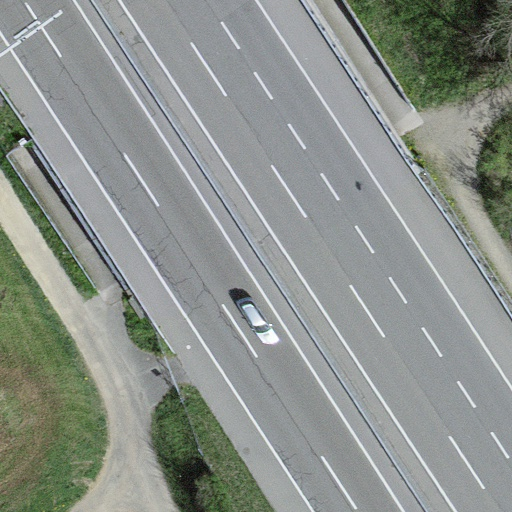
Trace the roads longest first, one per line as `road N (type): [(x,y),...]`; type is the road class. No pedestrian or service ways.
road 1 (motorway): [(498,511),(162,0)]
road 2 (motorway): [(23,0),(357,511)]
road 3 (unclassified): [(164,511),(86,332),(0,199)]
